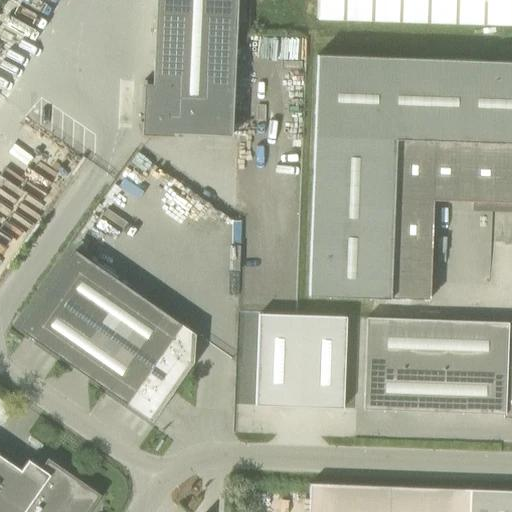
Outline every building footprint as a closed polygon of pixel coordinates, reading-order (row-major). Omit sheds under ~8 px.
[(174,134),(232,137),(236,0),(154,0),(152,81),(144,81),(142,135),(174,137),(174,134)] [(511,0),(317,0),(317,20),(511,25),(511,0)] [(433,201),(511,203),(511,63),(317,56),(309,298),(429,301),(433,201)] [(151,422),(193,362),(195,335),(75,251),(19,331),(151,422)] [(339,318),(251,314),(248,406),(336,409),(339,318)] [(511,323),(366,318),(364,390),(363,410),(504,415),(503,418),(511,418),(511,323)] [(0,421),(5,425),(16,408),(0,396),(0,421)] [(0,511),(85,511),(96,497),(48,464),(43,471),(28,460),(20,471),(0,456),(0,511)] [(511,511),(511,491),(309,484),(308,511),(511,511)]
